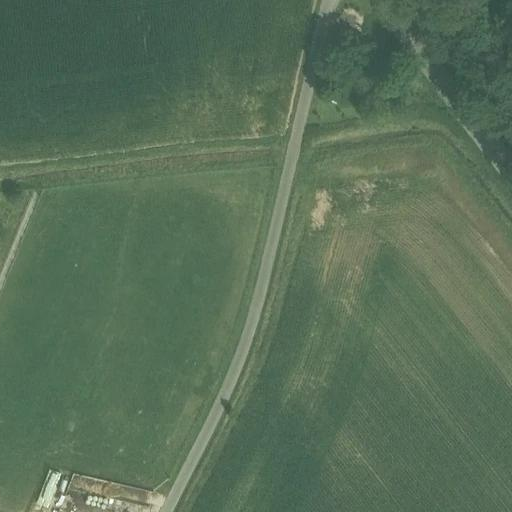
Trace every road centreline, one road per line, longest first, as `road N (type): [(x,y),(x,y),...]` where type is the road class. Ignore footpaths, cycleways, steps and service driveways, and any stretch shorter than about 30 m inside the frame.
road 1 (unclassified): [(165,511),(237,365),(332,0)]
road 2 (unclassified): [(384,0),(511,167)]
